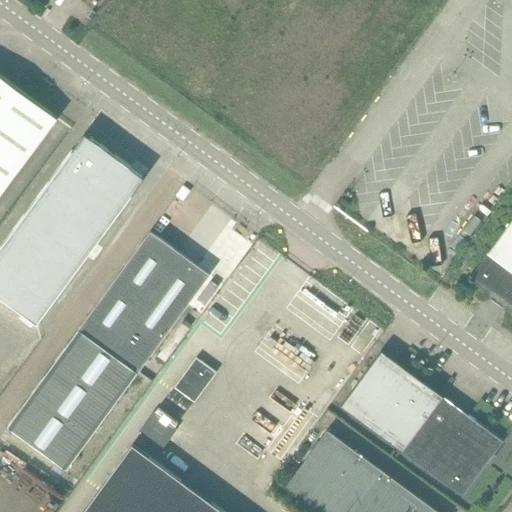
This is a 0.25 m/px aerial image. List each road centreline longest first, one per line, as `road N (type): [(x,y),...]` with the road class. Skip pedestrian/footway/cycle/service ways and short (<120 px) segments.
road 1 (unclassified): [(511,380),(0,3)]
road 2 (unknown): [(278,511),(234,467),(227,443),(250,318)]
